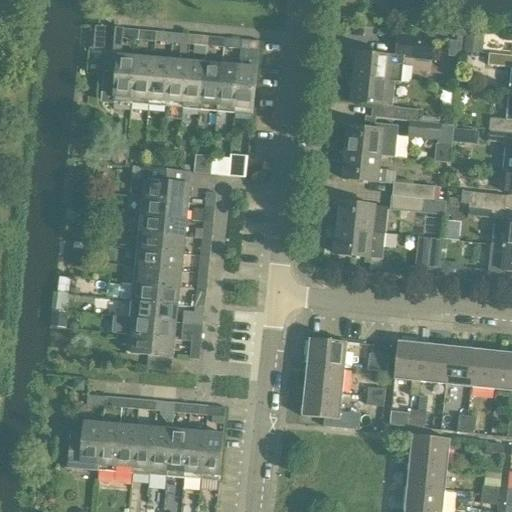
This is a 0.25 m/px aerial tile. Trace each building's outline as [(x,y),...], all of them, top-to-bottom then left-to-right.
[(122,30),(108,29),(106,50),(120,51),(122,30)] [(138,41),(139,32),(126,30),(126,40),(138,41)] [(156,33),(144,32),(143,42),(155,43),(156,33)] [(173,35),(161,34),(160,43),(172,44),(173,35)] [(190,36),(178,35),(177,45),(189,46),(190,36)] [(355,54),(352,79),(389,83),(395,83),(401,84),(403,67),(403,66),(404,60),(433,63),(435,39),(397,35),(395,56),(391,55),(391,58),(383,57),(366,55),(355,54)] [(207,38),(195,37),(194,46),(206,47),(207,38)] [(479,50),(483,51),(484,38),(465,37),(464,54),(479,55),(479,50)] [(212,38),(211,48),(223,49),(224,49),(224,42),(224,39),(212,38)] [(229,42),(228,49),(241,50),(241,41),(229,40),(229,42)] [(239,67),(235,114),(252,116),(257,69),(256,69),(259,42),(246,41),(245,51),(241,50),(239,67)] [(222,66),(217,113),(235,114),(239,67),(241,50),(228,49),(229,42),(224,42),(224,49),(223,49),(222,66)] [(511,69),(509,95),(511,95),(511,56),(488,54),(487,66),(511,69)] [(116,74),(114,103),(132,105),(136,58),(118,56),(116,74)] [(136,58),(132,105),(149,106),(153,59),(136,58)] [(153,59),(149,106),(166,108),(170,61),(153,59)] [(170,61),(166,108),(183,109),(187,63),(170,61)] [(187,63),(183,109),(200,111),(204,64),(187,63)] [(204,64),(200,111),(217,113),(222,66),(204,64)] [(101,102),(101,103),(113,105),(114,103),(116,74),(104,72),(101,102)] [(351,88),(350,104),(372,106),(392,108),(395,83),(389,83),(352,79),(352,83),(351,88)] [(397,109),(395,121),(409,123),(438,126),(439,118),(436,118),(437,113),(421,112),(397,109)] [(490,119),(489,131),(511,133),(511,121),(506,121),(490,119)] [(409,123),(408,138),(439,141),(440,126),(438,126),(409,123)] [(345,155),(381,159),(395,160),(398,128),(375,125),(375,131),(347,128),(345,155)] [(454,127),(440,126),(439,141),(438,146),(452,147),(454,127)] [(511,145),(511,140),(511,133),(489,131),(487,142),(511,145)] [(397,166),(406,166),(407,144),(398,144),(397,166)] [(502,171),(511,172),(511,171),(511,146),(504,146),(502,171)] [(111,156),(114,164),(125,160),(122,152),(111,156)] [(396,172),(380,171),(381,159),(345,155),(342,180),(393,185),(394,184),(395,184),(396,172)] [(230,160),(228,177),(245,179),(247,157),(230,156),(230,160)] [(213,158),(211,175),(228,177),(230,160),(213,158)] [(140,198),(188,203),(190,186),(189,186),(190,174),(143,169),(140,198)] [(393,185),(392,197),(423,201),(433,202),(434,188),(395,184),(394,184),(393,185)] [(464,192),(463,205),(505,209),(506,197),(464,192)] [(215,207),(216,195),(206,194),(205,206),(215,207)] [(423,201),(392,197),(391,211),(422,214),(423,201)] [(140,198),(139,215),(187,220),(188,203),(140,198)] [(340,204),(337,230),(385,235),(387,209),(340,204)] [(505,209),(463,205),(463,206),(468,206),(467,217),(503,221),(505,209)] [(213,224),(214,212),(205,211),(203,223),(213,224)] [(139,215),(137,233),(185,237),(187,220),(139,215)] [(491,246),(504,247),(511,248),(511,222),(507,222),(505,247),(491,246)] [(202,240),(211,241),(212,229),(203,228),(202,240)] [(382,261),(385,235),(337,230),(334,256),(382,261)] [(137,233),(135,250),(183,254),(185,237),(137,233)] [(439,279),(443,241),(430,239),(426,277),(439,279)] [(200,257),(209,258),(211,246),(201,245),(200,257)] [(503,275),(503,272),(511,273),(511,248),(504,247),(491,246),(489,271),(498,272),(498,274),(503,275)] [(135,250),(134,267),(182,272),(183,254),(135,250)] [(208,276),(209,263),(199,262),(198,275),(208,276)] [(132,284),(180,289),(182,272),(134,267),(132,284)] [(489,271),(462,269),(461,281),(497,285),(498,274),(498,272),(489,271)] [(206,293),(207,280),(198,279),(196,292),(206,293)] [(132,284),(130,301),(178,306),(180,289),(132,284)] [(196,296),(195,307),(204,308),(206,297),(196,296)] [(130,301),(129,318),(176,323),(178,306),(130,301)] [(50,328),(66,329),(67,313),(52,311),(50,328)] [(184,312),(182,325),(183,325),(193,326),(194,313),(184,312)] [(203,327),(204,314),(194,313),(193,326),(203,327)] [(129,318),(127,335),(175,340),(176,323),(129,318)] [(203,327),(193,326),(183,325),(182,325),(181,342),(201,344),(203,327)] [(175,340),(127,335),(125,353),(148,356),(147,370),(170,372),(172,359),(173,359),(175,340)] [(307,366),(345,370),(347,344),(310,340),(307,366)] [(424,346),(398,343),(394,381),(412,383),(411,397),(419,398),(420,384),(424,346)] [(372,355),(389,357),(389,348),(373,346),(372,355)] [(420,384),(446,386),(450,348),(424,346),(420,384)] [(189,360),(199,361),(200,349),(191,348),(189,360)] [(474,351),(450,348),(446,386),(470,389),(474,351)] [(470,389),(497,392),(501,354),(474,351),(470,389)] [(511,354),(501,354),(497,392),(511,393),(511,354)] [(342,396),(345,370),(307,366),(304,392),(342,396)] [(84,392),(85,381),(74,380),(73,387),(77,391),(84,392)] [(368,389),(367,398),(384,400),(385,390),(368,389)] [(342,396),(304,392),(302,418),(324,420),(323,428),(357,431),(359,415),(340,413),(342,396)] [(105,398),(93,397),(92,407),(104,408),(105,398)] [(383,408),(384,400),(367,398),(366,406),(383,408)] [(122,400),(110,399),(109,408),(121,409),(122,400)] [(138,411),(139,401),(127,400),(126,410),(138,411)] [(156,403),(144,402),(143,411),(156,412),(156,403)] [(172,426),(173,414),(174,404),(161,403),(160,416),(167,426),(172,426)] [(191,406),(178,405),(178,414),(190,415),(191,406)] [(207,417),(208,407),(196,406),(195,416),(207,417)] [(225,409),(213,408),(212,417),(224,418),(225,409)] [(416,429),(418,412),(408,411),(407,428),(416,429)] [(426,413),(418,412),(416,429),(424,430),(426,413)] [(466,434),(467,417),(459,417),(457,434),(466,434)] [(476,418),(467,417),(466,434),(474,435),(476,418)] [(80,471),(80,470),(98,471),(102,424),(84,423),(83,436),(71,435),(68,470),(80,471)] [(119,426),(102,424),(98,471),(115,473),(119,426)] [(115,473),(132,474),(136,427),(119,426),(115,473)] [(153,429),(136,427),(132,474),(149,476),(153,429)] [(149,476),(167,478),(171,430),(153,429),(149,476)] [(188,432),(171,430),(167,478),(184,479),(188,432)] [(184,479),(201,481),(205,434),(188,432),(184,479)] [(223,435),(205,434),(201,481),(219,482),(223,435)] [(412,437),(409,462),(447,466),(450,441),(412,437)] [(503,455),(504,446),(487,444),(486,454),(503,455)] [(445,492),(447,466),(409,462),(407,488),(445,492)] [(483,487),(482,496),(499,498),(500,489),(483,487)] [(407,488),(404,511),(442,511),(445,492),(407,488)] [(498,506),(499,498),(482,496),(481,505),(498,506)]
